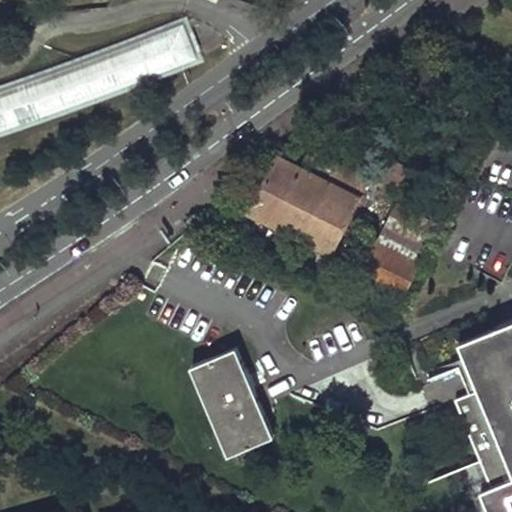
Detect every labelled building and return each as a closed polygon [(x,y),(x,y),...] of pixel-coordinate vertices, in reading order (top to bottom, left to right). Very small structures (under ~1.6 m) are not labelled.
[(330,250),(367,176),(310,148),(301,166),(278,155),(263,184),(249,177),(236,203),(330,250)] [(360,273),(401,294),(438,224),(395,202),(360,273)] [(511,511),(511,317),(458,340),(467,360),(458,364),(470,391),(456,397),(493,484),(505,511),(511,511)] [(237,347),(194,365),(233,452),(274,434),(237,347)] [(481,489),(491,511),(505,511),(493,484),(481,489)]
